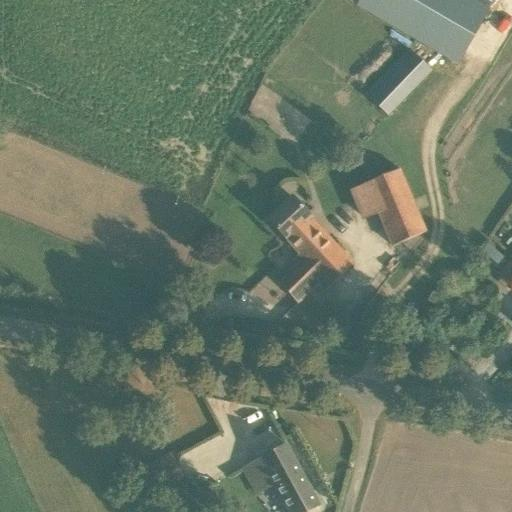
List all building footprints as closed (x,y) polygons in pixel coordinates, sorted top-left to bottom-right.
[(417,0),(475,32),(493,0),(417,0)] [(367,88),(391,115),(437,74),(413,47),(367,88)] [(307,122),(270,95),(261,108),(297,135),(307,122)] [(392,246),(426,232),(399,170),(366,184),(392,246)] [(354,266),(311,220),(313,218),(293,197),(268,220),(287,240),(288,239),(302,253),(295,260),(298,263),(279,282),(298,303),(320,283),(328,291),(354,266)] [(511,260),(498,275),(511,288),(511,260)] [(445,300),(433,292),(427,300),(439,309),(445,300)] [(266,472),(288,511),(307,511),(320,505),(286,445),(243,469),(250,481),(266,472)] [(131,477),(141,494),(143,499),(186,477),(173,454),(131,477)]
